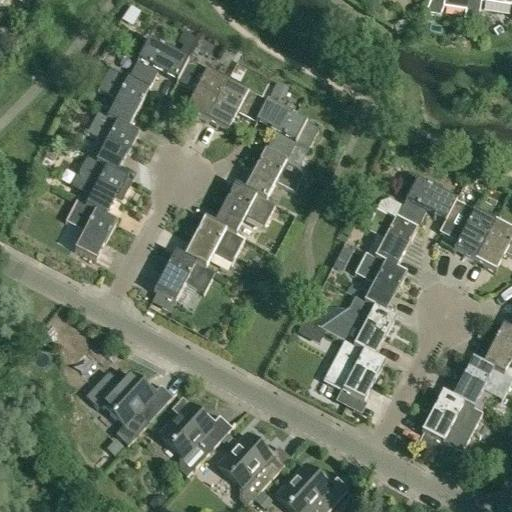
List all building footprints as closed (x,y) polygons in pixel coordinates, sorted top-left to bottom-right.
[(0,0),(0,4),(3,0),(15,0),(26,9),(32,0),(0,0)] [(430,0),(424,17),(439,19),(442,10),(465,14),(464,22),(478,25),(481,4),(480,4),(480,0),(430,0)] [(511,0),(480,0),(480,4),(481,4),(511,8),(511,11),(511,0)] [(188,63),(159,48),(149,42),(128,82),(128,83),(149,94),(158,76),(176,85),(188,63)] [(206,125),(228,84),(188,63),(176,85),(195,95),(185,114),(206,125)] [(128,83),(128,82),(108,72),(98,92),(117,103),(108,121),(107,122),(129,133),(129,132),(149,94),(128,83)] [(256,127),(267,104),(228,84),(206,125),(227,137),(238,117),(256,127)] [(319,132),(307,125),(267,104),(256,127),(274,136),(265,154),(286,165),(295,147),(308,154),(319,132)] [(107,122),(108,121),(98,116),(87,136),(107,147),(97,165),(97,166),(118,177),(118,176),(139,137),(129,132),(129,133),(107,122)] [(305,175),(286,165),(265,154),(244,193),(244,194),(265,204),(275,185),(295,196),(305,175)] [(97,166),(97,165),(87,160),(72,189),(82,194),(76,204),(86,209),(86,210),(107,221),(108,221),(117,202),(122,205),(133,184),(118,176),(118,177),(97,166)] [(444,226),(456,204),(416,183),(403,209),(389,202),(380,205),(377,213),(417,234),(426,216),(444,226)] [(244,194),(244,193),(235,188),(214,227),(235,238),(245,219),(265,229),(275,209),(265,204),(244,194)] [(86,210),(86,209),(76,204),(66,225),(85,235),(75,254),(96,266),(117,226),(108,221),(107,221),(86,210)] [(474,265),(495,224),(456,204),(444,226),(462,235),(453,254),(474,265)] [(417,234),(377,213),(376,213),(365,233),(385,243),(375,262),(396,273),(417,234)] [(214,227),(204,222),(184,261),(205,272),(212,257),(232,268),(245,243),(235,238),(214,227)] [(511,261),(511,233),(495,224),(474,265),(495,276),(505,258),(511,261)] [(184,261),(174,256),(153,296),(174,306),(184,287),(204,297),(215,277),(205,272),(184,261)] [(375,262),(365,257),(355,277),(374,287),(364,306),(385,318),(386,317),(406,278),(396,273),(375,262)] [(364,306),(355,301),(344,320),(341,318),(321,332),(317,330),(317,331),(344,345),(375,362),(375,361),(395,322),(386,317),(385,318),(364,306)] [(313,329),(305,325),(298,337),(307,342),(313,329)] [(511,334),(502,328),(482,367),(481,368),(502,379),(503,379),(511,360),(511,334)] [(385,366),(375,361),(375,362),(344,345),(323,385),(364,406),(385,366)] [(481,368),(482,367),(472,362),(451,401),(451,402),(472,413),(482,394),(502,404),(511,384),(511,383),(503,379),(502,379),(481,368)] [(130,378),(101,409),(124,430),(136,418),(148,429),(176,398),(175,397),(172,400),(160,389),(152,398),(130,378)] [(451,402),(451,401),(442,396),(421,436),(442,447),(461,458),(482,418),(472,413),(451,402)] [(188,408),(159,440),(182,461),(179,464),(178,474),(186,481),(232,432),(219,421),(211,429),(188,408)] [(246,511),(265,490),(290,462),(278,451),(269,460),(247,439),(218,470),(241,491),(241,507),(246,511)] [(123,453),(114,445),(110,449),(105,455),(114,463),(119,457),(123,453)] [(276,501),(288,511),(309,511),(312,510),(313,511),(331,511),(340,503),(328,492),(329,491),(305,470),(276,501)] [(146,503),(155,511),(163,503),(154,494),(146,503)] [(253,503),(262,511),(271,503),(261,494),(253,503)] [(356,511),(359,509),(350,501),(339,511),(356,511)]
